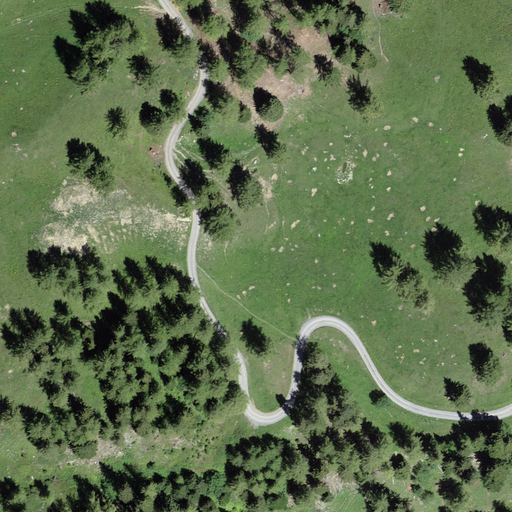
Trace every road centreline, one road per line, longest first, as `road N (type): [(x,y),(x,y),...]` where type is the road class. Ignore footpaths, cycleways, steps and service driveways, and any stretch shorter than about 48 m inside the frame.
road 1 (track): [(511,407),(466,417),(402,403),(346,328),(322,320),(307,328),(283,413),(253,417),(241,363),(197,291),(192,253)]
road 2 (track): [(165,0),(187,28),(204,76),(169,148),(197,210),(192,253)]
